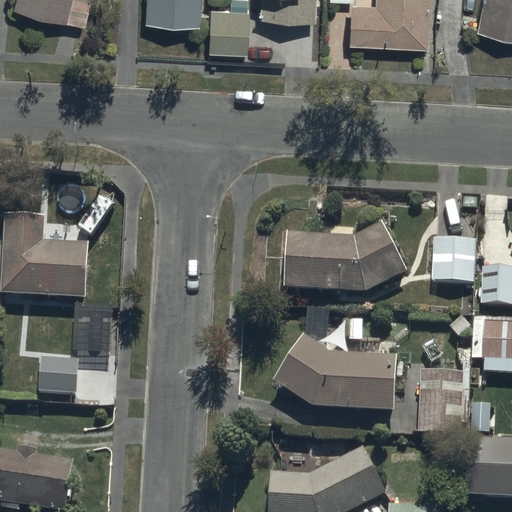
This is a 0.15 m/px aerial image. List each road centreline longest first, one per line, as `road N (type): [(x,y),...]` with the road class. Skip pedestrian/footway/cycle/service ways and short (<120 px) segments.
road 1 (residential): [(191,120),(169,511)]
road 2 (residential): [(191,120),(511,139)]
road 3 (residential): [(0,109),(191,120)]
